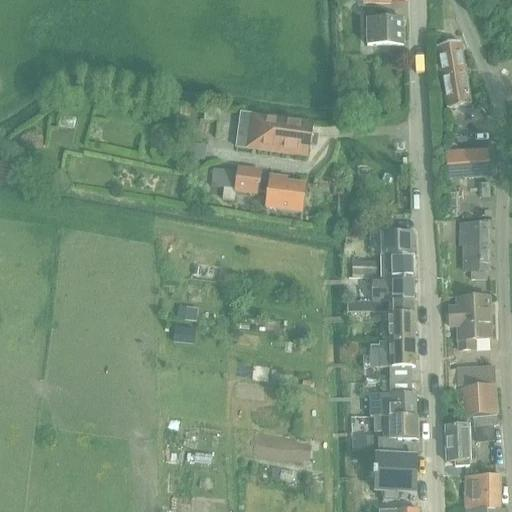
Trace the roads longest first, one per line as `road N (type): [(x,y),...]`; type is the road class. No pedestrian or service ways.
road 1 (residential): [(433,511),(418,0)]
road 2 (residential): [(511,449),(497,99),(456,0)]
